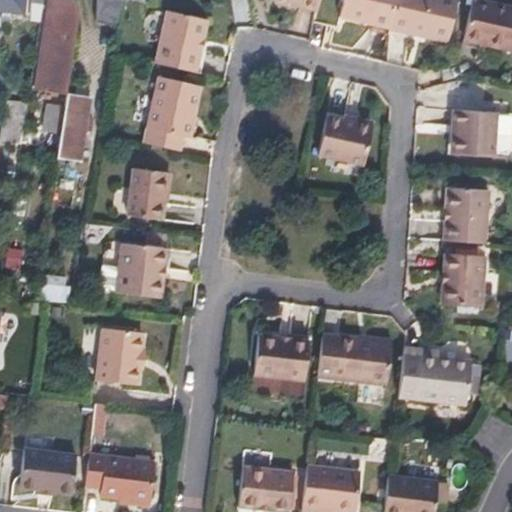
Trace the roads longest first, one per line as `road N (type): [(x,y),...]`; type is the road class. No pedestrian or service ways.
road 1 (residential): [(210,282),(202,257),(216,151),(240,59),(263,48),(391,84),(382,272),(353,299)]
road 2 (residential): [(192,511),(210,282)]
road 3 (residential): [(353,299),(210,282)]
